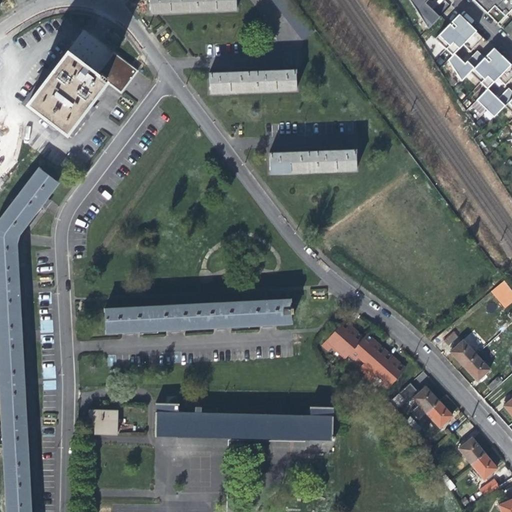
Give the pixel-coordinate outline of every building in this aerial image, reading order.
[(236,10),(235,0),(152,0),(153,13),(236,10)] [(270,0),(302,42),(313,33),(287,0),(270,0)] [(409,0),(434,24),(439,19),(425,4),(428,1),(426,0),(409,0)] [(511,0),(471,0),(497,25),(511,9),(511,0)] [(454,20),(449,25),(453,29),(463,19),(459,16),(454,20)] [(33,72),(70,99),(111,47),(69,18),(33,72)] [(448,49),(454,55),(463,46),(470,53),(480,43),(483,40),(463,19),(453,29),(449,25),(435,40),(446,51),(448,49)] [(511,22),(503,31),(509,37),(511,39),(511,22)] [(488,63),(497,53),(493,49),(489,53),(484,59),(488,63)] [(511,79),(511,67),(497,53),(488,63),(484,59),(479,55),(477,52),(465,65),(454,55),(452,57),(444,66),(461,82),(470,74),(481,85),(482,83),(489,89),(498,80),(505,87),(511,79)] [(297,91),(296,71),(274,72),(228,74),(213,74),(214,94),(297,91)] [(511,92),(511,93),(508,89),(498,100),(487,90),(487,91),(477,102),(494,118),(505,107),(511,114),(511,92)] [(355,171),(355,152),(335,153),(288,154),(271,155),(272,174),(355,171)] [(21,228),(60,173),(40,157),(0,210),(0,381),(6,511),(34,511),(19,232),(21,228)] [(504,309),(511,302),(511,290),(504,280),(490,291),(504,309)] [(288,300),(103,309),(105,333),(289,324),(289,314),(292,314),(291,308),(289,308),(288,300)] [(367,383),(373,377),(375,375),(381,381),(379,383),(381,385),(394,373),(401,368),(393,362),(380,349),(364,335),(360,339),(354,333),(341,322),(319,346),(326,351),(328,348),(329,349),(331,346),(336,351),(336,352),(343,359),(347,354),(354,360),(356,358),(361,363),(359,365),(354,372),(367,383)] [(484,326),(490,333),(494,329),(489,322),(484,326)] [(490,333),(495,339),(499,335),(494,329),(490,333)] [(453,334),(443,342),(447,347),(457,339),(453,334)] [(501,338),(499,335),(495,339),(500,344),(504,341),(501,338)] [(456,361),(462,368),(475,356),(462,342),(449,354),(456,361)] [(484,354),(480,358),(485,363),(489,360),(484,354)] [(489,371),(475,356),(462,368),(469,376),(475,382),(489,371)] [(403,370),(401,368),(394,373),(381,385),(386,389),(403,370)] [(491,393),(500,385),(495,378),(486,387),(491,393)] [(412,400),(425,414),(438,403),(432,397),(424,388),(412,400)] [(398,393),(390,406),(403,398),(398,393)] [(509,415),(511,418),(511,399),(503,407),(509,415)] [(444,409),(438,403),(425,414),(439,429),(451,417),(444,409)] [(309,408),(309,417),(177,413),(178,404),(154,404),(153,437),(156,437),(330,440),(330,441),(333,441),(333,437),(331,437),(331,408),(309,408)] [(93,425),(93,432),(93,434),(109,435),(116,435),(116,412),(87,411),(87,425),(93,425)] [(419,429),(414,424),(411,427),(415,433),(419,429)] [(147,432),(125,433),(126,443),(148,442),(147,432)] [(457,450),(470,465),(483,455),(476,446),(470,439),(457,450)] [(489,462),(483,455),(470,465),(482,480),(496,470),(489,462)] [(439,479),(444,486),(449,482),(444,477),(439,479)] [(482,498),(489,494),(497,489),(492,481),(478,492),(482,498)] [(453,488),(449,482),(444,486),(449,492),(453,488)] [(511,511),(511,499),(497,507),(499,511),(511,511)]
